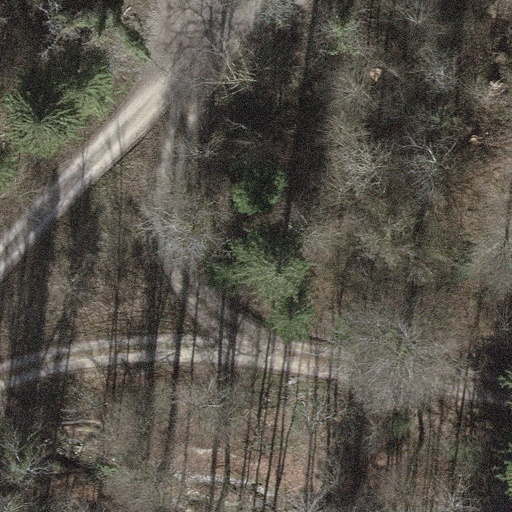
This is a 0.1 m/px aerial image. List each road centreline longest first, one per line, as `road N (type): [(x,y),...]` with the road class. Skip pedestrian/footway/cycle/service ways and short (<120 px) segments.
road 1 (track): [(177,0),(188,73),(169,217),(183,272),(214,316),(269,355),(511,393)]
road 2 (track): [(282,0),(111,145),(0,264)]
road 3 (track): [(269,355),(119,351),(0,379)]
